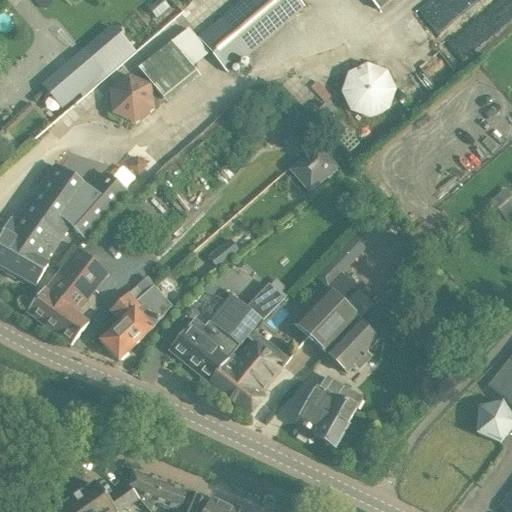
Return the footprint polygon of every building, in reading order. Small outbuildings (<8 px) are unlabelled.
[(229,73),(305,9),(297,0),(247,0),(200,39),(229,73)] [(370,0),(380,12),(394,0),(370,0)] [(432,0),(415,13),(431,34),(475,0),(432,0)] [(178,34),(188,26),(180,16),(170,24),(178,34)] [(195,66),(211,52),(189,26),(139,67),(165,99),(199,71),(195,66)] [(87,53),(50,85),(66,104),(103,72),(87,53)] [(368,62),(349,71),(342,93),(351,111),(371,118),(390,109),(398,87),(388,69),(368,62)] [(154,111),(150,85),(126,76),(106,92),(110,117),(134,127),(154,111)] [(295,133),(283,144),(298,161),(311,150),(295,133)] [(318,150),(308,159),(292,172),(309,191),(334,168),(318,150)] [(138,176),(148,165),(139,156),(129,166),(138,176)] [(84,239),(126,192),(106,175),(92,191),(56,166),(15,223),(12,220),(1,240),(0,239),(0,268),(35,288),(48,266),(44,264),(52,254),(56,256),(59,252),(54,250),(71,227),(84,239)] [(511,200),(505,193),(493,205),(508,221),(511,217),(511,200)] [(360,232),(315,273),(326,285),(372,245),(360,232)] [(412,251),(420,259),(428,252),(434,247),(426,238),(412,251)] [(238,252),(228,240),(207,258),(216,269),(238,252)] [(77,314),(94,292),(99,285),(101,287),(109,277),(77,250),(46,291),(44,290),(26,317),(39,327),(41,325),(70,348),(89,324),(77,314)] [(343,274),(326,292),(293,327),(326,356),(374,305),(343,274)] [(151,331),(171,308),(152,288),(141,296),(135,288),(109,312),(120,324),(100,343),(117,362),(151,331)] [(169,352),(209,385),(231,356),(245,339),(252,331),(260,321),(262,323),(284,302),(270,288),(247,309),(231,296),(204,330),(194,322),(169,352)] [(405,315),(384,295),(374,305),(326,356),(346,376),(353,369),(358,373),(371,359),(367,355),(405,315)] [(236,359),(231,356),(209,385),(248,417),(262,400),(259,397),(288,360),(252,331),(245,339),(250,342),(236,359)] [(511,408),(511,357),(487,390),(511,408)] [(354,411),(360,398),(324,379),(317,392),(316,391),(297,426),(298,427),(296,431),(297,435),(307,441),(312,440),(314,436),(316,437),(315,438),(334,449),(354,411)] [(476,409),(475,436),(500,446),(511,431),(511,417),(502,403),(476,409)] [(89,438),(79,434),(76,444),(85,448),(89,438)] [(134,473),(128,488),(139,500),(150,511),(151,511),(155,504),(175,511),(197,511),(203,500),(134,473)] [(121,511),(139,500),(128,488),(126,486),(104,501),(94,487),(57,511),(121,511)] [(511,511),(511,493),(500,509),(504,511),(511,511)] [(222,511),(225,506),(211,499),(205,511),(222,511)]
